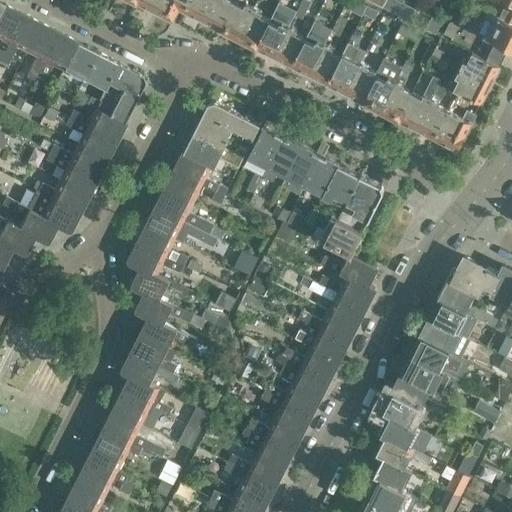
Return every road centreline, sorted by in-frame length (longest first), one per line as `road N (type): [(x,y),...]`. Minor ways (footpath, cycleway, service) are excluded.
road 1 (tertiary): [(298,511),(430,255),(466,219)]
road 2 (residential): [(466,219),(401,164),(195,59)]
road 3 (residential): [(32,511),(111,339),(101,239)]
road 4 (residential): [(101,239),(195,59)]
road 5 (residential): [(195,59),(155,57),(37,0)]
road 6 (residential): [(101,239),(44,265),(0,322)]
